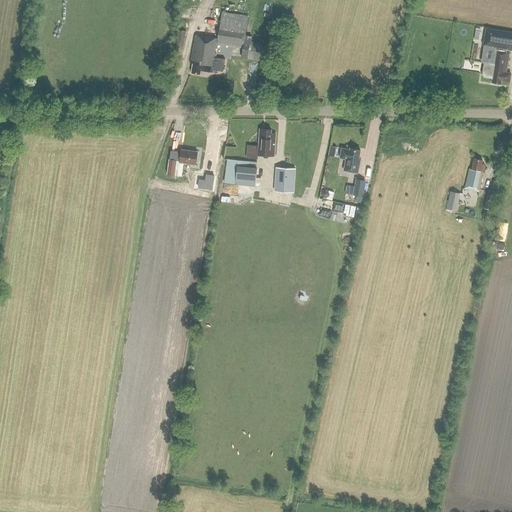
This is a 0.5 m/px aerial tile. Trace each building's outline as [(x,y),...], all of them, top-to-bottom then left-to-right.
[(220,60),(215,59),(218,45),(244,48),(242,58),(268,62),(271,46),(251,43),(252,37),(246,36),(249,17),(222,13),(218,39),(195,36),(191,56),(194,56),(192,74),(200,75),(201,71),(213,73),(214,71),(223,72),(225,60),(220,59),(220,60)] [(507,53),(507,49),(511,49),(511,33),(486,29),(484,45),(494,47),(494,51),(495,51),(507,53)] [(183,47),(186,32),(178,31),(176,45),(183,47)] [(483,75),(484,77),(492,79),(491,83),(501,85),(501,81),(510,82),(511,74),(506,73),(509,53),(495,51),(493,65),(485,63),(483,75)] [(258,155),(274,156),(276,133),(271,133),(271,130),(263,129),(263,133),(260,133),(258,155)] [(198,152),(181,149),(180,162),(176,162),(176,160),(169,159),(167,174),(174,175),(175,170),(183,171),(184,163),(196,165),(198,152)] [(342,149),(340,159),(346,160),(344,171),(358,174),(360,159),(359,159),(360,151),(350,149),(350,150),(342,149)] [(256,186),(257,168),(258,162),(249,161),(228,159),(225,183),(256,186)] [(469,169),(465,189),(479,192),(485,166),(481,165),(482,161),(474,159),(472,170),(469,169)] [(296,169),(276,168),(274,191),(294,193),(296,169)] [(198,186),(198,188),(212,190),(212,189),(214,176),(206,175),(205,181),(199,180),(198,186)] [(356,180),(353,196),(356,196),(355,202),(361,203),(365,182),(356,180)] [(463,182),(455,180),(453,189),(461,191),(463,182)] [(498,192),(500,181),(494,180),(491,191),(498,192)] [(324,198),(326,198),(326,199),(332,200),(334,193),(326,190),(325,191),(323,192),(322,195),(324,198)] [(456,211),(460,194),(450,192),(446,209),(456,211)]
